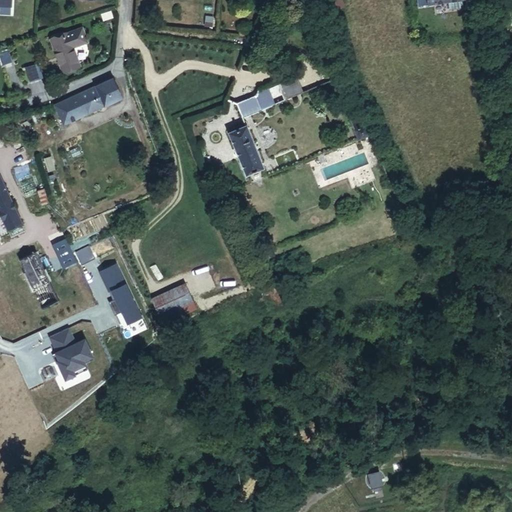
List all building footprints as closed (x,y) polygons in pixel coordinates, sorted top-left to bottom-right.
[(0,0),(0,9),(13,10),(13,0),(0,0)] [(84,0),(84,9),(102,9),(102,0),(84,0)] [(324,0),(330,13),(341,8),(337,0),(324,0)] [(500,29),(511,27),(508,11),(497,13),(500,29)] [(73,54),(86,50),(81,36),(52,45),(63,77),(79,72),(73,54)] [(19,89),(51,79),(46,65),(14,75),(19,89)] [(50,129),(119,103),(110,84),(54,105),(41,106),(50,129)] [(244,121),(266,112),(261,101),(260,99),(238,109),(244,121)] [(266,112),(271,110),(267,99),(261,101),(266,112)] [(360,141),(368,137),(362,124),(354,127),(360,141)] [(264,171),(262,165),(248,131),(230,139),(246,178),(264,171)] [(272,174),(290,167),(285,155),(262,165),(264,171),(268,179),(273,177),(272,174)] [(0,213),(8,231),(22,226),(0,174),(0,213)] [(43,307),(61,299),(37,250),(21,259),(43,307)] [(155,303),(162,319),(191,307),(184,291),(155,303)] [(380,484),(382,484),(379,472),(370,474),(374,490),(381,488),(380,484)]
